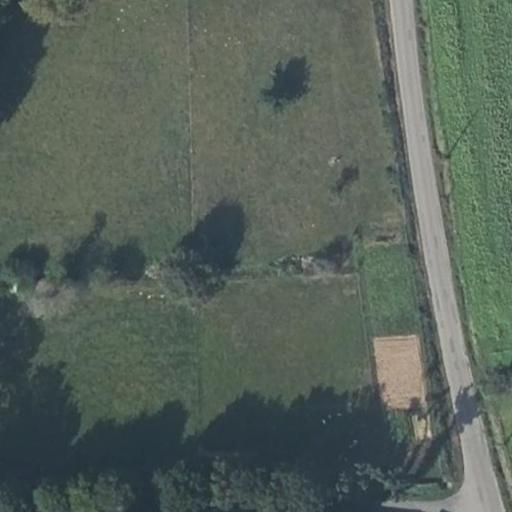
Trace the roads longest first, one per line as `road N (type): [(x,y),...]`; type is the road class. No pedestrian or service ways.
road 1 (tertiary): [(399,0),(440,299),(487,511)]
road 2 (track): [(0,499),(430,511)]
